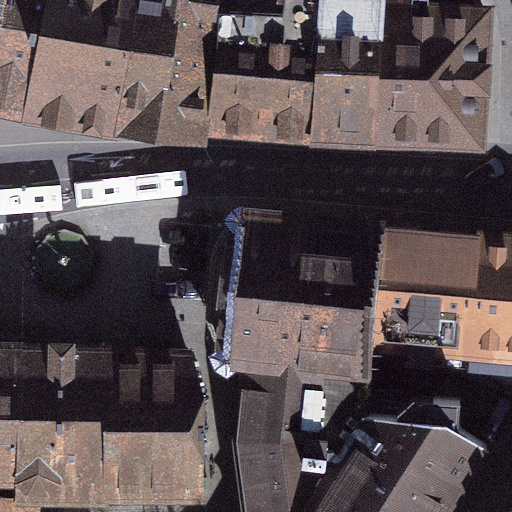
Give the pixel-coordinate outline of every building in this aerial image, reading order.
[(0,100),(27,106),(50,0),(1,0),(0,6),(0,100)] [(50,0),(27,106),(119,122),(138,0),(50,0)] [(138,0),(119,122),(203,129),(215,0),(138,0)] [(215,0),(203,129),(316,137),(326,0),(285,0),(285,4),(245,3),(244,0),(215,0)] [(338,0),(326,0),(316,137),(377,135),(383,10),(383,0),(369,0),(369,3),(342,2),(338,0)] [(383,10),(377,135),(483,142),(484,12),(383,10)] [(385,230),(240,213),(224,355),(249,357),(369,366),(370,355),(385,230)] [(480,236),(385,230),(370,355),(434,363),(436,347),(472,349),(480,236)] [(511,239),(480,236),(472,349),(471,369),(511,382),(511,239)] [(0,348),(0,490),(29,492),(25,348),(0,348)] [(193,349),(25,348),(29,492),(193,495),(193,349)] [(249,357),(235,431),(249,511),(443,511),(485,447),(472,434),(496,397),(456,382),(368,376),(369,366),(249,357)] [(0,511),(26,511),(29,492),(0,490),(0,511)]
